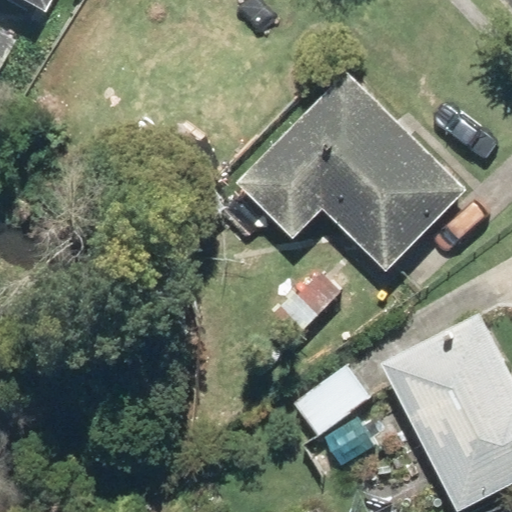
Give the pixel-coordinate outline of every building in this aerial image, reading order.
[(7,0),(35,16),(44,0),(7,0)] [(125,0),(96,30),(217,150),(321,44),(276,0),(125,0)] [(0,27),(0,71),(21,42),(0,27)] [(470,188),(346,66),(233,181),(295,242),(325,212),(386,272),(470,188)] [(511,368),(487,316),(385,366),(455,511),(464,511),(511,488),(511,368)] [(350,361),(295,398),(320,434),(302,446),(328,485),(381,448),(354,408),(373,394),(350,361)]
